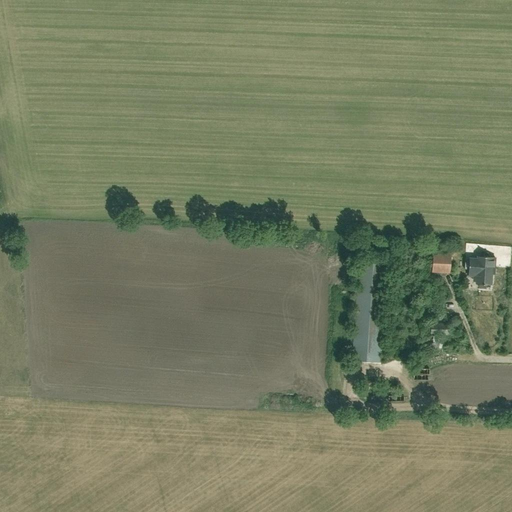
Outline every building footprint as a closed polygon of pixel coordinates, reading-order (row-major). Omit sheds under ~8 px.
[(468,267),(494,267),(494,256),(487,256),(487,252),(480,251),(480,255),(477,255),(477,258),(468,258),(468,261),(464,261),(464,269),(468,269),(468,267)] [(431,273),(450,274),(451,255),(432,254),(431,273)] [(351,361),(379,363),(386,260),(359,258),(351,361)] [(494,272),(494,267),(468,267),(468,269),(468,275),(474,275),(474,280),(476,280),(476,283),(479,283),(479,287),(486,287),(486,283),(491,283),(491,272),(494,272)] [(449,335),(449,323),(431,323),(431,351),(438,351),(438,335),(441,335),(449,335)]
